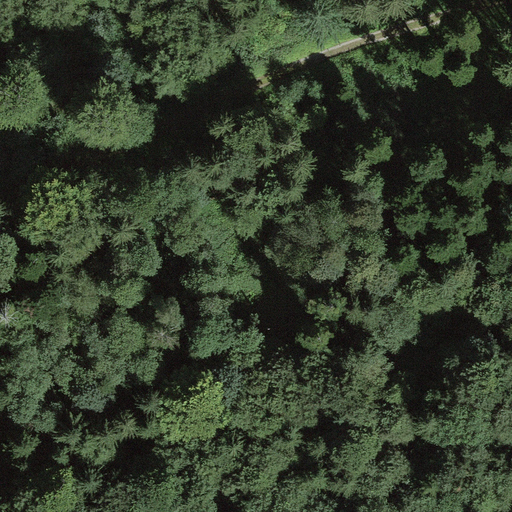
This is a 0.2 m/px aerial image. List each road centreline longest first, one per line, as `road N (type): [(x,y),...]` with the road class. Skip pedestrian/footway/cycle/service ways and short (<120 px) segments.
road 1 (track): [(0,194),(352,38),(474,0)]
road 2 (track): [(366,511),(511,488)]
